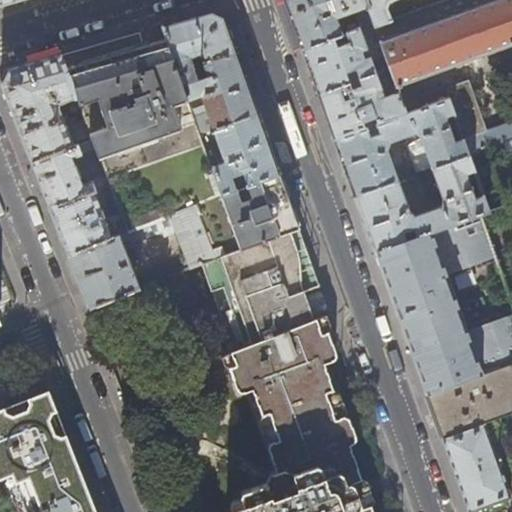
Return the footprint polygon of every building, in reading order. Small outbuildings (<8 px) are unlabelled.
[(358,28),(373,22),(364,0),(286,0),(286,2),(292,19),(303,49),(345,33),(341,21),(337,19),(335,20),(333,17),(355,9),(359,20),(356,22),(358,28)] [(364,0),(373,22),(374,25),(390,19),(386,6),(388,0),(364,0)] [(511,0),(443,0),(440,1),(400,15),(394,18),(390,19),(374,25),(389,67),(397,91),(401,103),(411,98),(407,86),(401,83),(511,43),(511,120),(485,130),(468,80),(445,88),(444,86),(436,90),(437,93),(403,106),(405,113),(447,98),(453,114),(456,123),(468,155),(511,139),(511,0)] [(392,12),(394,18),(400,15),(398,9),(392,12)] [(162,26),(166,39),(178,71),(193,66),(190,57),(204,53),(206,61),(235,51),(228,33),(222,17),(211,11),(180,20),(162,26)] [(358,28),(345,33),(303,49),(311,71),(319,94),(374,73),(369,56),(362,59),(359,49),(364,47),(358,28)] [(66,67),(65,67),(79,107),(84,120),(90,138),(94,148),(120,213),(127,230),(164,216),(169,214),(194,204),(213,258),(269,238),(298,228),(288,200),(279,174),(222,194),(212,165),(195,117),(178,71),(166,39),(115,53),(66,67)] [(245,81),(235,51),(206,61),(204,62),(208,75),(198,79),(193,66),(178,71),(195,117),(208,113),(213,127),(257,113),(245,81)] [(72,110),(79,107),(65,67),(61,55),(29,64),(7,70),(1,84),(26,149),(31,161),(90,138),(84,120),(65,126),(57,104),(68,100),(72,110)] [(383,97),(374,73),(319,94),(322,104),(335,138),(365,127),(363,120),(374,116),(377,123),(405,113),(403,106),(401,103),(397,91),(383,97)] [(448,126),(445,117),(453,114),(447,98),(405,113),(377,123),(379,132),(368,136),(365,127),(335,138),(345,168),(355,195),(397,180),(386,149),(388,147),(388,143),(387,142),(414,133),(419,136),(431,168),(468,155),(456,123),(448,126)] [(267,142),(257,113),(213,127),(225,160),(212,165),(222,194),(279,174),(267,142)] [(70,157),(94,148),(90,138),(31,161),(40,185),(59,232),(85,300),(88,308),(139,287),(121,242),(126,239),(131,242),(161,231),(162,235),(170,232),(164,216),(127,230),(120,213),(104,219),(93,191),(96,190),(96,187),(94,188),(91,180),(80,184),(78,178),(79,176),(74,163),(72,163),(70,157)] [(468,155),(431,168),(442,198),(440,205),(414,214),(411,212),(408,212),(397,180),(355,195),(365,223),(375,252),(406,241),(402,231),(413,228),(416,237),(432,231),(480,214),(488,211),(482,195),(474,198),(465,173),(473,170),(468,155)] [(200,263),(213,258),(194,204),(169,214),(188,267),(200,263)] [(466,329),(445,269),(451,267),(452,272),(471,265),(469,260),(475,258),(476,263),(495,257),(480,214),(432,231),(416,237),(406,241),(375,252),(400,322),(426,394),(482,373),(511,362),(511,307),(495,313),(497,318),(491,320),(490,316),(471,322),(472,327),(466,329)] [(356,438),(349,418),(344,416),(336,419),(330,404),(326,393),(334,390),(324,364),(338,359),(328,332),(323,334),(317,320),(323,318),(322,315),(314,319),(302,289),(289,294),(283,277),(269,238),(213,258),(200,263),(211,290),(222,286),(245,344),(226,352),(226,354),(231,353),(235,364),(200,377),(203,384),(206,391),(234,381),(238,394),(247,391),(248,395),(254,393),(263,417),(272,414),(281,441),(270,445),(268,449),(276,471),(270,473),(266,482),(242,492),(240,495),(244,506),(230,511),(229,511),(373,511),(372,506),(363,509),(354,483),(362,479),(353,453),(350,445),(354,442),(356,438)] [(511,362),(482,373),(426,394),(439,431),(442,438),(484,423),(511,412),(511,362)] [(0,478),(13,473),(27,511),(97,511),(75,455),(49,390),(0,408),(0,478)] [(484,423),(442,438),(463,498),(468,511),(472,511),(511,498),(484,423)]
